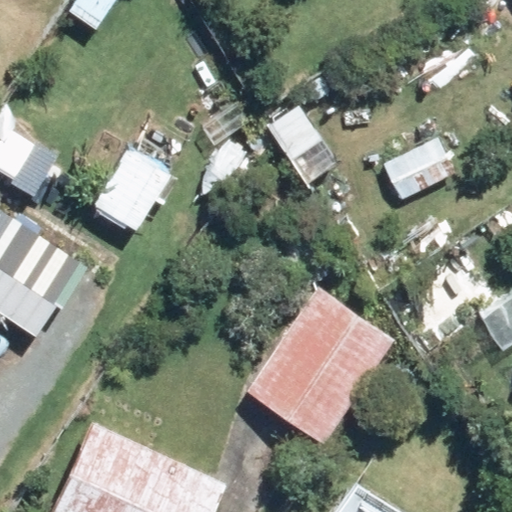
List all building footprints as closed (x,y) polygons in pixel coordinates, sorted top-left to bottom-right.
[(375,138),(401,196),(456,171),(430,114),(375,138)] [(101,142),(79,178),(101,192),(95,201),(140,229),(174,172),(164,166),(172,152),(144,135),(135,150),(127,144),(121,154),(101,142)] [(0,304),(42,332),(67,295),(0,251),(0,238),(16,215),(0,204),(0,304)] [(318,286),(249,391),(324,440),(393,337),(318,286)] [(54,511),(214,511),(228,482),(95,423),(54,511)]
